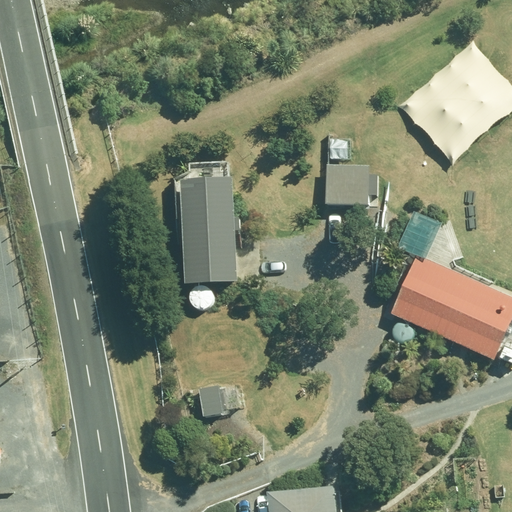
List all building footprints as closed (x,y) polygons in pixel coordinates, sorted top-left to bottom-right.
[(391,109),(375,73),(344,87),(356,113),(370,107),(374,117),(391,109)] [(375,207),(376,167),(331,166),(330,206),(375,207)] [(258,184),(202,187),(207,296),(263,293),(258,184)] [(511,261),(503,274),(511,280),(511,261)] [(511,358),(511,301),(437,263),(410,314),(508,366),(511,358)] [(225,388),(204,390),(206,420),(227,419),(225,388)] [(348,511),(346,488),(279,493),(280,511),(348,511)]
